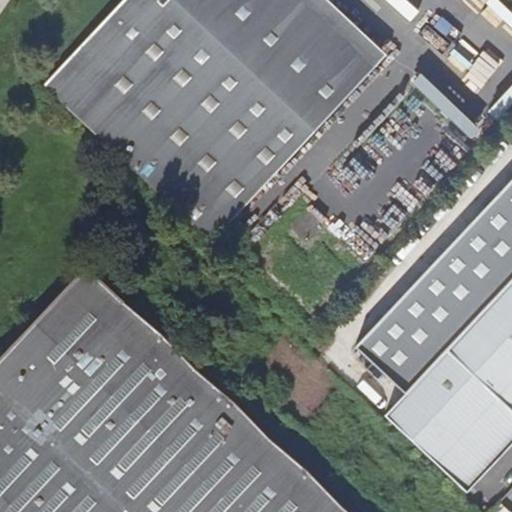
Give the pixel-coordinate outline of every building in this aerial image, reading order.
[(377,69),(302,0),(127,0),(46,87),(212,244),(377,69)] [(302,0),(377,69),(388,56),(350,20),(329,0),(302,0)] [(511,187),(359,351),(406,396),(387,417),(469,494),(511,447),(511,187)] [(348,511),(91,272),(0,368),(0,511),(348,511)] [(510,511),(500,503),(491,511),(510,511)]
